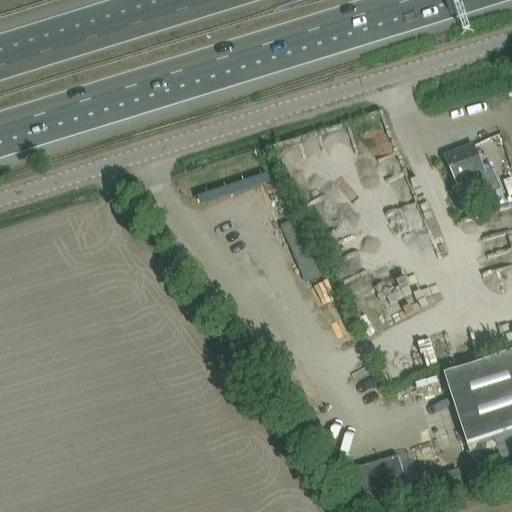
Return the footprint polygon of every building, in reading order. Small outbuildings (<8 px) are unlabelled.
[(471,180),(479,200),(481,199),(487,197),(497,192),(501,191),(492,170),(485,174),(473,148),(474,148),(474,147),(445,158),(456,186),(468,181),(471,180)] [(275,196),(263,242),(274,244),(285,199),(275,196)] [(278,234),(300,241),(308,218),(286,210),(278,234)] [(467,446),(511,431),(511,354),(444,376),(467,446)] [(372,387),(392,378),(382,356),(362,365),(372,387)] [(285,406),(297,398),(290,388),(278,396),(285,406)] [(359,500),(407,486),(398,457),(351,471),(359,500)]
